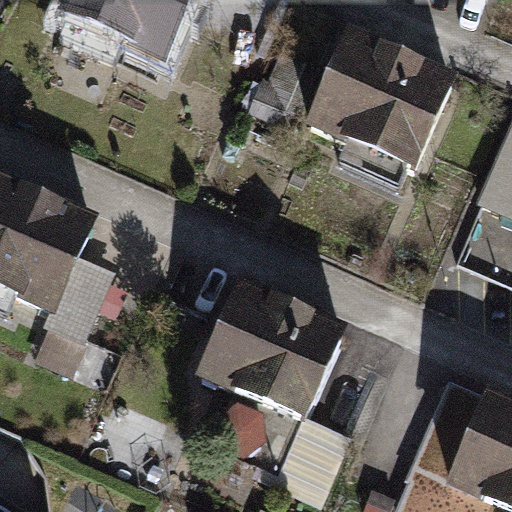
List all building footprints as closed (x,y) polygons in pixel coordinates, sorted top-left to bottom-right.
[(195,0),(84,0),(72,31),(167,69),(195,0)] [(449,98),(344,52),(306,138),(411,184),(449,98)] [(100,230),(0,185),(0,286),(62,314),(100,230)] [(349,346),(244,303),(210,386),(315,429),(349,346)] [(511,511),(511,417),(487,407),(452,489),(507,511),(511,511)]
